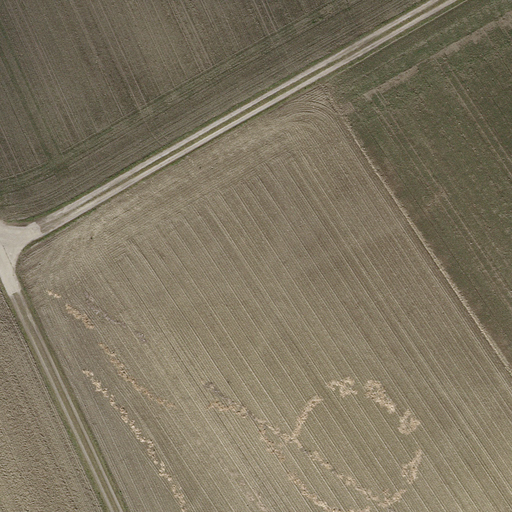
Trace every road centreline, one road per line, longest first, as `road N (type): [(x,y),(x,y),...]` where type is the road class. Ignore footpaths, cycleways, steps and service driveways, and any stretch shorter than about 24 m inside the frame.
road 1 (track): [(0,250),(445,0)]
road 2 (track): [(0,260),(118,511)]
